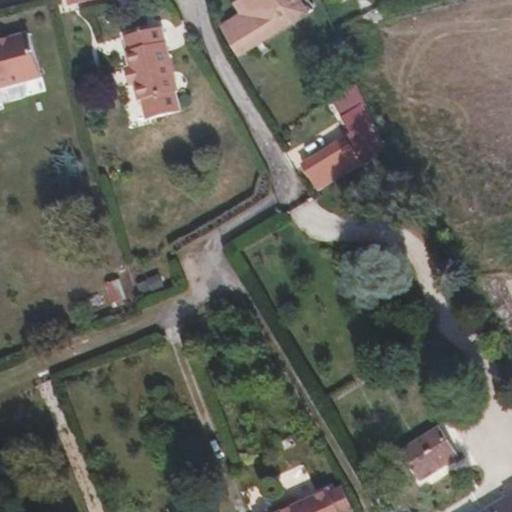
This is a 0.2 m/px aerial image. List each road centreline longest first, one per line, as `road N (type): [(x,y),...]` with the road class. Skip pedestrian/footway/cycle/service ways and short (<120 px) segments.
road 1 (residential): [(191,0),(200,52),(295,201),(184,266),(207,294),(0,382)]
road 2 (unknown): [(295,201),(307,219),(377,228),(421,250),(462,349),(468,375),(456,396)]
